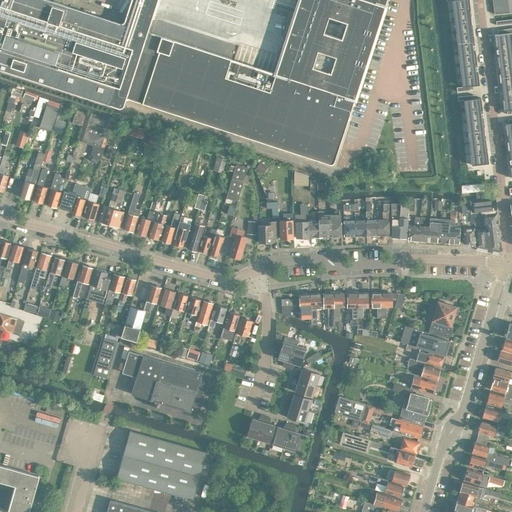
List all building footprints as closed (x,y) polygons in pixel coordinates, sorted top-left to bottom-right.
[(0,0),(0,69),(107,103),(112,105),(120,108),(120,107),(121,107),(122,107),(122,106),(123,106),(123,105),(125,101),(126,100),(126,99),(127,99),(128,99),(129,99),(329,164),(330,164),(331,164),(332,164),(332,163),(333,163),(334,162),(334,161),(354,100),(385,5),(386,0),(312,0),(307,16),(300,13),(298,13),(297,13),(296,13),(296,14),(295,14),(295,15),(294,15),(294,16),(291,25),(293,29),(291,35),(290,35),(287,37),(287,39),(277,69),(269,91),(267,90),(228,78),(233,64),(233,63),(233,62),(233,61),(232,61),(232,60),(232,59),(231,59),(230,58),(152,33),(151,33),(151,34),(145,33),(145,34),(144,35),(144,36),(143,36),(143,37),(142,37),(141,37),(141,38),(140,38),(139,38),(138,38),(137,37),(136,37),(136,36),(135,36),(135,35),(134,34),(134,33),(134,32),(134,31),(134,30),(115,21),(113,20),(112,21),(87,29),(85,22),(88,21),(90,20),(91,19),(92,18),(92,16),(91,15),(90,14),(89,13),(80,10),(79,10),(77,10),(76,11),(75,13),(65,9),(65,4),(54,1),(50,0),(0,0)] [(451,0),(453,11),(470,9),(469,0),(451,0)] [(511,12),(511,0),(491,0),(493,15),(511,12)] [(470,9),(453,11),(454,21),(472,19),(470,9)] [(472,19),(454,21),(456,32),(473,30),(472,19)] [(473,30),(456,32),(457,43),(474,41),(473,30)] [(497,33),(494,34),(496,45),(511,43),(511,34),(511,32),(508,32),(503,33),(497,33)] [(474,41),(457,43),(458,54),(475,52),(474,41)] [(511,43),(496,45),(497,56),(511,54),(511,43)] [(475,52),(458,54),(460,64),(477,62),(475,52)] [(511,54),(497,56),(498,67),(511,64),(511,54)] [(477,62),(460,64),(461,75),(478,73),(477,62)] [(511,64),(498,67),(500,77),(511,75),(511,64)] [(478,73),(461,75),(462,86),(467,86),(473,85),(479,84),(478,73)] [(511,75),(500,77),(501,88),(511,86),(511,75)] [(511,86),(501,88),(502,99),(511,97),(511,86)] [(17,104),(19,96),(11,94),(8,101),(13,102),(16,103),(17,104)] [(46,105),(48,99),(39,96),(34,111),(33,115),(38,117),(41,107),(45,108),(46,105)] [(469,99),(464,99),(465,111),(482,109),(481,97),(474,98),(469,99)] [(511,97),(502,99),(504,110),(506,110),(511,109),(511,97)] [(46,105),(38,130),(50,133),(59,109),(46,105)] [(482,109),(465,111),(466,121),(483,119),(482,109)] [(72,123),(82,125),(82,126),(85,114),(86,113),(77,110),(76,114),(75,114),(72,123)] [(96,164),(100,159),(100,160),(111,125),(112,122),(90,116),(85,114),(82,126),(82,125),(78,139),(82,141),(82,142),(93,145),(91,154),(93,155),(90,160),(96,164)] [(66,121),(56,118),(52,130),(62,133),(66,121)] [(483,119),(466,121),(468,132),(485,130),(483,119)] [(142,138),(145,129),(132,125),(129,135),(142,138)] [(23,147),(28,132),(20,130),(16,145),(23,147)] [(485,130),(468,132),(469,143),(486,141),(485,130)] [(10,132),(5,131),(1,144),(6,145),(10,132)] [(160,148),(164,136),(164,135),(152,131),(147,143),(160,148)] [(486,141),(469,143),(470,154),(487,151),(486,141)] [(183,146),(179,145),(176,143),(173,153),(180,156),(183,146)] [(487,151),(470,154),(471,165),(489,163),(487,151)] [(31,199),(35,184),(41,166),(42,160),(44,155),(44,154),(38,153),(36,160),(37,160),(34,169),(33,169),(29,182),(24,180),(20,196),(21,196),(21,197),(24,198),(25,197),(31,199)] [(215,158),(203,154),(201,160),(213,164),(215,158)] [(8,176),(3,174),(7,161),(6,161),(7,157),(3,156),(2,159),(1,159),(0,163),(0,190),(3,191),(8,176)] [(222,173),(227,159),(217,156),(213,170),(222,173)] [(237,201),(243,182),(247,183),(248,178),(245,177),(247,168),(248,164),(242,162),(241,166),(236,164),(235,166),(231,165),(229,170),(234,171),(226,198),(237,201)] [(265,166),(260,162),(255,168),(261,172),(265,166)] [(41,204),(42,203),(44,203),(49,187),(43,185),(48,169),(42,167),(37,184),(32,200),(37,201),(38,203),(41,204)] [(55,173),(54,176),(50,188),(45,204),(50,205),(51,207),(54,208),(56,207),(57,207),(61,191),(56,190),(60,177),(59,174),(55,173)] [(106,188),(106,187),(107,184),(102,182),(101,186),(98,196),(103,197),(106,188)] [(108,225),(108,223),(109,224),(120,189),(119,189),(114,188),(113,192),(112,192),(108,207),(103,205),(98,220),(100,221),(100,222),(108,225)] [(117,227),(117,226),(119,227),(124,212),(119,210),(125,191),(120,189),(109,224),(109,225),(117,227)] [(81,215),(86,200),(87,200),(90,193),(82,190),(80,198),(63,193),(59,204),(70,207),(69,211),(81,215)] [(91,192),(89,199),(97,200),(98,194),(91,192)] [(138,216),(139,216),(141,210),(135,208),(140,194),(134,192),(123,228),(133,231),(138,216)] [(479,201),(462,203),(463,213),(496,209),(495,199),(494,199),(493,192),(478,194),(479,201)] [(203,195),(198,194),(194,208),(199,209),(201,202),(203,195)] [(204,211),(207,201),(204,200),(205,196),(203,195),(201,202),(199,209),(204,211)] [(231,205),(230,204),(231,201),(225,199),(224,203),(221,213),(228,215),(231,205)] [(99,204),(87,200),(83,216),(94,219),(99,204)] [(366,220),(365,220),(365,236),(377,235),(376,219),(372,220),(371,211),(370,201),(365,202),(366,211),(366,220)] [(382,219),(376,219),(377,235),(388,235),(388,211),(389,211),(389,203),(385,203),(383,203),(383,211),(382,211),(382,219)] [(390,203),(391,237),(406,238),(408,210),(408,203),(390,203)] [(146,235),(153,211),(149,210),(146,219),(140,217),(135,232),(137,233),(138,234),(140,234),(141,234),(146,235)] [(318,211),(318,221),(318,237),(329,237),(329,214),(323,215),(323,211),(318,211)] [(334,211),(334,214),(329,214),(329,237),(341,236),(340,217),(339,217),(338,211),(334,211)] [(485,228),(481,229),(474,229),(476,246),(499,251),(500,248),(497,212),(481,214),(483,225),(485,225),(485,228)] [(163,224),(164,224),(167,215),(160,213),(158,222),(153,221),(148,236),(150,236),(150,238),(153,238),(154,238),(158,239),(163,224)] [(165,242),(166,241),(170,243),(179,214),(174,213),(170,226),(165,224),(160,239),(162,240),(163,242),(165,242)] [(295,237),(307,237),(318,237),(318,221),(307,221),(301,221),(300,215),(295,215),(295,237)] [(349,216),(343,216),(343,236),(354,236),(354,220),(349,220),(349,216)] [(184,218),(180,217),(172,243),(176,244),(176,246),(181,247),(182,246),(183,246),(190,224),(183,222),(184,218)] [(199,224),(201,219),(197,217),(193,229),(188,248),(197,251),(204,226),(199,224)] [(407,241),(418,241),(420,217),(415,217),(414,225),(408,225),(407,241)] [(429,226),(424,226),(425,218),(420,217),(418,241),(428,242),(429,226)] [(430,218),(429,226),(428,242),(438,243),(439,227),(439,219),(430,218)] [(292,219),(279,220),(280,238),(293,237),(292,219)] [(439,219),(439,227),(438,243),(447,243),(449,219),(439,219)] [(455,220),(449,219),(447,243),(458,244),(459,228),(454,228),(455,220)] [(354,220),(354,236),(365,236),(365,220),(354,220)] [(270,224),(258,225),(259,242),(272,242),(272,238),(278,238),(277,221),(270,221),(270,224)] [(232,227),(231,227),(229,236),(235,237),(229,256),(240,259),(246,237),(243,236),(244,230),(232,227)] [(211,239),(212,239),(213,239),(215,234),(216,229),(211,228),(208,237),(203,235),(198,251),(207,253),(211,239)] [(476,246),(474,229),(474,228),(463,229),(464,244),(476,246)] [(215,234),(213,239),(209,254),(211,254),(211,256),(216,257),(217,256),(218,256),(224,237),(215,234)] [(0,255),(2,257),(1,260),(0,259),(0,277),(0,278),(4,266),(11,243),(0,239),(0,255)] [(0,282),(0,284),(6,286),(6,287),(10,272),(9,272),(13,262),(12,262),(12,260),(19,262),(24,246),(13,243),(4,271),(2,277),(0,282)] [(28,248),(21,271),(18,281),(24,283),(28,270),(32,271),(34,266),(38,251),(37,250),(36,249),(34,248),(33,249),(28,248)] [(37,266),(36,269),(30,288),(34,289),(41,267),(47,269),(52,255),(41,252),(37,266)] [(60,274),(65,259),(54,256),(45,286),(51,288),(55,273),(60,274)] [(73,278),(77,262),(67,259),(59,285),(64,286),(67,276),(73,278)] [(77,298),(82,281),(88,283),(93,267),(82,264),(77,280),(75,288),(72,297),(77,298)] [(96,268),(83,309),(88,311),(90,303),(92,300),(103,303),(107,290),(111,277),(106,275),(107,272),(106,271),(105,269),(102,268),(100,270),(96,268)] [(113,296),(114,290),(120,292),(124,276),(113,273),(109,288),(109,289),(104,307),(110,309),(114,297),(113,296)] [(125,302),(127,293),(131,294),(135,279),(127,277),(122,292),(122,291),(118,304),(123,305),(124,302),(125,302)] [(150,284),(148,290),(145,301),(146,301),(143,309),(144,310),(142,318),(147,319),(152,301),(156,302),(161,287),(150,284)] [(171,307),(176,291),(163,288),(158,303),(166,306),(163,314),(170,315),(172,309),(171,307)] [(171,316),(169,320),(174,322),(176,318),(177,318),(179,309),(183,311),(188,295),(178,292),(173,308),(171,316)] [(334,321),(334,292),(323,292),(323,307),(328,307),(329,326),(334,326),(335,326),(335,322),(335,321),(334,321)] [(344,292),(334,292),(334,321),(335,321),(340,321),(340,306),(344,306),(344,292)] [(352,319),(350,320),(350,324),(352,325),(358,325),(358,316),(357,316),(357,292),(347,292),(347,306),(352,306),(352,319)] [(368,292),(357,292),(357,316),(358,316),(363,316),(362,306),(368,306),(368,292)] [(371,306),(376,306),(376,317),(381,317),(381,292),(371,292),(371,306)] [(381,292),(381,317),(385,317),(385,306),(392,306),(392,292),(381,292)] [(311,318),(309,293),(299,294),(300,308),(305,308),(305,318),(311,318)] [(320,293),(309,293),(311,318),(311,323),(317,325),(317,318),(316,307),(321,307),(320,293)] [(405,294),(399,293),(395,307),(401,309),(405,294)] [(196,314),(201,299),(190,296),(185,311),(196,314)] [(206,326),(209,318),(213,303),(212,302),(211,301),(209,301),(208,301),(203,300),(196,323),(206,326)] [(428,331),(440,335),(450,338),(452,330),(448,329),(450,325),(451,325),(454,313),(457,314),(459,308),(456,308),(456,306),(438,301),(432,319),(431,325),(430,325),(428,331)] [(214,328),(215,323),(216,320),(222,322),(227,308),(215,304),(208,327),(214,328)] [(38,307),(32,305),(30,312),(36,314),(38,307)] [(135,341),(142,318),(144,310),(143,309),(130,305),(123,327),(121,336),(135,341)] [(282,305),(282,306),(282,314),(291,316),(290,305),(282,305)] [(62,312),(51,309),(49,318),(64,323),(67,314),(62,312)] [(223,342),(225,337),(228,328),(235,330),(239,314),(228,311),(224,326),(223,330),(222,329),(221,336),(219,340),(223,342)] [(24,320),(18,318),(0,312),(0,327),(19,334),(24,320)] [(247,336),(252,321),(241,318),(233,342),(238,344),(240,337),(239,337),(240,334),(247,336)] [(120,338),(121,336),(123,327),(113,325),(110,335),(120,338)] [(428,334),(428,332),(405,325),(400,342),(407,344),(420,347),(427,349),(445,355),(449,340),(428,334)] [(378,338),(384,338),(385,330),(379,330),(379,332),(378,332),(377,338),(378,338)] [(91,373),(108,378),(119,342),(102,337),(91,373)] [(37,340),(29,338),(27,345),(35,347),(37,340)] [(147,345),(156,348),(158,341),(149,339),(147,345)] [(511,352),(511,341),(504,339),(503,344),(502,345),(501,347),(502,348),(501,350),(511,352)] [(273,360),(284,363),(289,346),(278,343),(273,360)] [(417,359),(424,362),(440,366),(441,365),(442,364),(442,363),(442,361),(443,356),(420,349),(420,347),(407,344),(405,349),(418,353),(417,359)] [(187,349),(180,346),(177,355),(185,357),(187,349)] [(289,346),(284,363),(294,367),(299,349),(289,346)] [(200,351),(189,348),(186,356),(197,360),(200,351)] [(511,365),(511,353),(500,350),(497,361),(511,365)] [(131,393),(151,399),(150,405),(153,406),(157,407),(158,407),(159,407),(159,406),(160,405),(161,402),(191,411),(198,414),(201,404),(210,375),(129,351),(123,369),(137,374),(131,393)] [(212,354),(202,351),(199,361),(209,364),(212,354)] [(72,356),(67,354),(62,372),(67,373),(72,356)] [(212,365),(224,369),(226,361),(214,357),(212,365)] [(407,365),(422,369),(421,375),(436,380),(437,378),(438,378),(439,375),(438,374),(440,369),(424,364),(424,362),(409,358),(407,365)] [(224,369),(232,371),(234,365),(226,363),(224,369)] [(492,378),(508,382),(508,383),(511,383),(511,371),(495,367),(492,378)] [(292,381),(309,386),(312,375),(295,370),(292,381)] [(411,386),(417,388),(433,393),(433,391),(434,391),(435,389),(434,388),(436,383),(414,376),(411,386)] [(490,389),(505,394),(504,396),(511,397),(511,383),(508,383),(493,379),(492,384),(491,384),(490,387),(491,388),(490,389)] [(309,386),(292,381),(289,391),(306,396),(309,386)] [(412,388),(394,382),(392,389),(406,393),(400,413),(424,420),(426,412),(427,412),(427,411),(429,411),(430,408),(429,406),(431,400),(427,399),(428,397),(411,392),(412,388)] [(501,407),(502,402),(511,404),(511,397),(504,396),(490,391),(488,397),(487,398),(486,400),(487,401),(486,403),(501,407)] [(288,393),(285,404),(302,409),(305,398),(288,393)] [(351,418),(360,421),(365,404),(339,396),(334,413),(351,418)] [(64,407),(49,402),(45,411),(61,416),(64,407)] [(302,409),(285,404),(282,414),(299,419),(302,409)] [(510,421),(510,420),(511,420),(511,414),(485,407),(482,417),(497,422),(499,417),(510,421)] [(246,435),(257,438),(262,421),(252,417),(246,435)] [(393,425),(392,430),(401,432),(418,437),(420,438),(420,436),(422,436),(422,433),(422,432),(423,426),(395,418),(391,417),(389,424),(393,425)] [(372,424),(360,421),(351,418),(349,426),(358,429),(359,426),(370,429),(370,432),(389,437),(389,436),(397,438),(396,440),(402,441),(400,447),(416,452),(419,442),(417,441),(418,437),(401,432),(392,430),(372,424)] [(262,421),(257,438),(267,441),(273,424),(262,421)] [(478,432),(480,432),(494,437),(496,430),(509,434),(511,428),(497,424),(496,425),(481,421),(480,426),(478,427),(478,429),(478,430),(478,432)] [(280,445),(285,428),(274,424),(269,442),(280,445)] [(329,427),(328,432),(325,440),(368,452),(369,446),(376,448),(378,442),(371,440),(347,432),(342,431),(329,427)] [(285,428),(280,445),(290,448),(296,431),(285,428)] [(130,429),(130,430),(123,453),(200,475),(207,451),(130,429)] [(509,459),(487,452),(489,446),(475,442),(472,453),(486,457),(485,459),(503,464),(507,465),(509,459)] [(389,452),(397,455),(395,462),(411,466),(411,464),(412,464),(414,460),(413,459),(415,454),(390,446),(389,452)] [(123,453),(116,478),(193,499),(200,475),(123,453)] [(483,470),(485,465),(501,469),(503,464),(485,459),(471,455),(470,460),(468,460),(467,463),(468,464),(468,466),(483,470)] [(0,511),(29,511),(40,477),(39,476),(38,475),(0,463),(0,511)] [(479,484),(481,478),(498,483),(500,478),(467,468),(464,480),(479,484)] [(394,469),(394,470),(390,469),(387,470),(386,477),(387,479),(406,485),(410,474),(394,469)] [(369,481),(376,483),(375,489),(384,492),(384,491),(399,496),(400,495),(404,493),(401,490),(402,486),(376,478),(376,477),(370,475),(369,481)] [(499,497),(501,493),(462,482),(459,491),(476,496),(477,491),(499,497)] [(365,500),(374,503),(398,510),(399,505),(401,504),(402,501),(401,500),(401,499),(368,489),(365,500)] [(476,501),(475,502),(474,501),(476,496),(459,491),(457,500),(483,508),(485,503),(476,501)] [(342,495),(340,503),(346,504),(349,497),(342,495)] [(106,511),(157,511),(110,499),(106,511)] [(486,511),(487,509),(483,508),(457,500),(454,510),(462,511),(486,511)] [(364,501),(361,511),(397,511),(382,507),(382,506),(364,501)]
